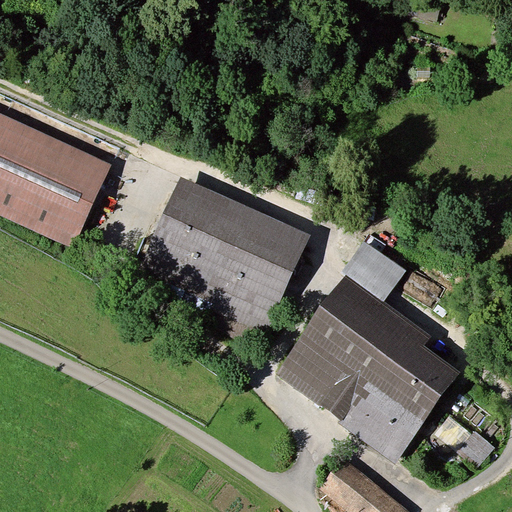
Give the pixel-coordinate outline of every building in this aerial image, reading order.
[(0,118),(0,213),(75,248),(111,169),(0,118)] [(181,195),(147,275),(219,305),(216,313),(267,335),(304,247),(181,195)] [(348,290),(383,314),(406,281),(371,257),(348,290)] [(383,314),(348,290),(284,383),(399,461),(455,380),(416,353),(424,342),(383,314)] [(400,511),(345,468),(324,493),(347,511),(400,511)]
